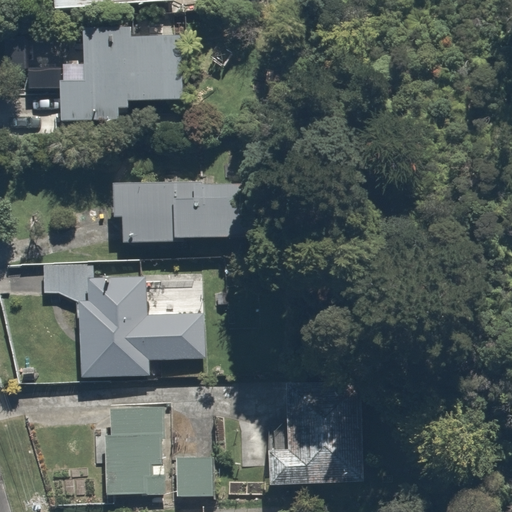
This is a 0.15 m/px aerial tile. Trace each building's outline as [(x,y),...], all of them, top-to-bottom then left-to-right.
[(57,0),(59,19),(174,11),(173,0),(57,0)] [(69,73),(70,142),(103,141),(103,124),(131,124),(131,107),(180,106),(179,32),(92,33),(92,73),(69,73)] [(265,182),(118,193),(123,254),(269,243),(265,182)] [(157,276),(46,275),(46,301),(86,302),(85,384),(152,385),(152,363),(188,364),(189,321),(157,321),(157,276)] [(169,412),(111,411),(110,496),(168,497),(169,412)] [(365,428),(273,430),(274,493),(366,490),(365,428)] [(218,456),(176,458),(178,495),(220,493),(218,456)]
